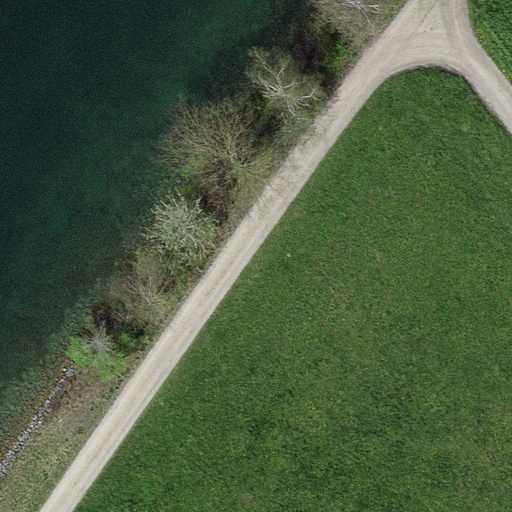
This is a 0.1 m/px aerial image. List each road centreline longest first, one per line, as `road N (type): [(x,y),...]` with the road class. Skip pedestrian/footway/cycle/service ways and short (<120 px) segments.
road 1 (track): [(59,511),(420,0)]
road 2 (track): [(511,117),(422,0)]
